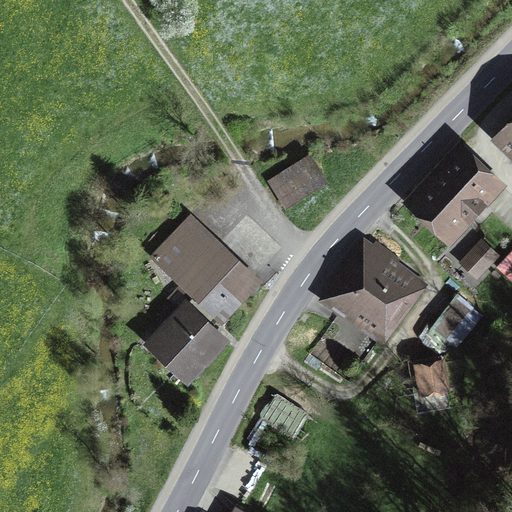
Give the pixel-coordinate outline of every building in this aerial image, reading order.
[(511,124),(500,137),(511,148),(511,124)] [(484,204),(478,199),(495,180),(462,149),(444,169),(446,171),(416,202),(447,232),(464,214),(469,219),(484,204)] [(272,183),(287,208),(326,183),(310,159),(272,183)] [(151,342),(187,377),(222,340),(206,325),(216,314),(221,319),(257,281),(192,219),(156,257),(196,295),(151,342)] [(464,261),(477,273),(494,255),(481,243),(464,261)] [(511,247),(496,263),(511,278),(511,247)] [(340,280),(329,296),(382,334),(416,287),(384,263),(383,264),(363,250),(341,280),(340,280)] [(457,295),(432,323),(455,344),(481,316),(457,295)] [(451,408),(442,356),(409,362),(418,413),(451,408)]
